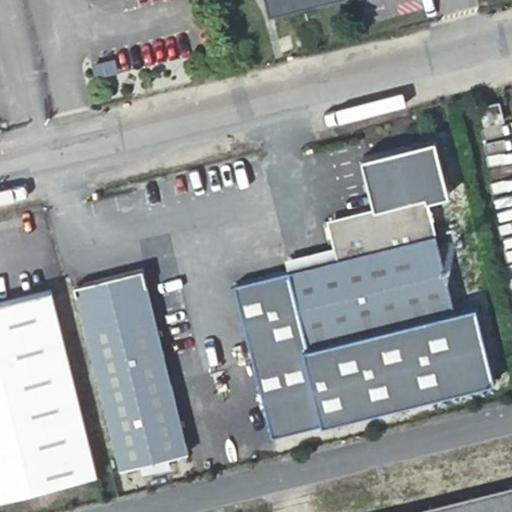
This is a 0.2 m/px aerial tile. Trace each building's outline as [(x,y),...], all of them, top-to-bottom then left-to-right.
[(483,105),(487,123),(506,118),(501,101),(483,105)] [(342,141),(360,211),(428,194),(429,200),(472,189),(453,113),(342,141)] [(455,304),(429,200),(428,194),(360,211),(329,219),(338,255),(290,267),(308,341),(455,304)] [(81,282),(126,463),(194,447),(149,265),(81,282)] [(0,492),(100,467),(53,289),(0,302),(0,492)] [(511,511),(511,472),(373,507),(374,511),(511,511)]
